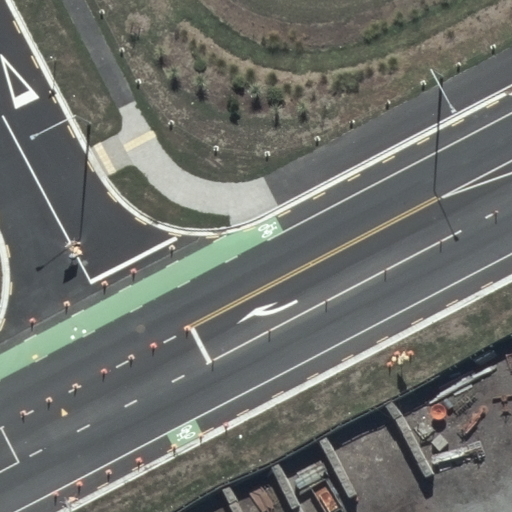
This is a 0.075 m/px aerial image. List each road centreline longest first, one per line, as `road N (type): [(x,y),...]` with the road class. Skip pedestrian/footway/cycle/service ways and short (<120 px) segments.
road 1 (secondary): [(139,377),(511,183)]
road 2 (residential): [(0,109),(139,377)]
road 3 (secondary): [(0,450),(139,377)]
